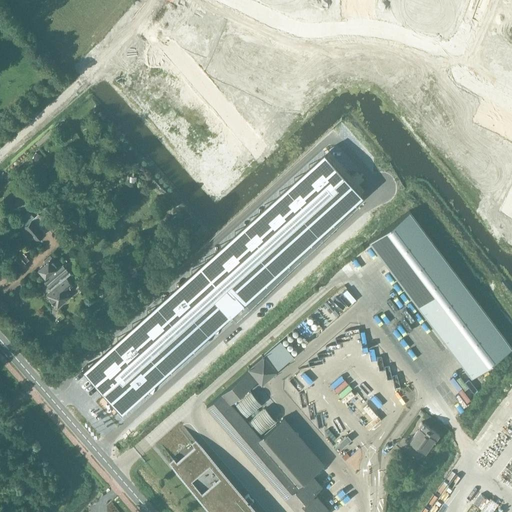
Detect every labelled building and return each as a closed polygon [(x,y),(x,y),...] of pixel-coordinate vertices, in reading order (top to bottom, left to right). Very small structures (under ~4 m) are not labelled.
[(167,7),(164,12),(209,32),(211,27),(205,24),(210,13),(181,0),(178,0),(174,10),(167,7)] [(300,0),(300,3),(307,2),(307,15),(319,14),(318,0),(300,0)] [(318,0),(319,14),(331,14),(331,1),(337,1),(336,0),(318,0)] [(380,0),(380,6),(390,6),(393,8),(390,16),(407,22),(416,0),(380,0)] [(433,12),(427,28),(448,36),(455,18),(445,15),(446,10),(434,6),(431,12),(433,12)] [(164,12),(162,17),(169,20),(164,31),(195,46),(200,34),(207,37),(209,32),(164,12)] [(511,17),(496,12),(492,22),(511,29),(511,17)] [(511,29),(492,22),(488,32),(508,39),(511,29)] [(228,29),(214,60),(226,65),(223,72),(228,74),(248,30),(243,27),(240,35),(228,29)] [(248,30),(228,74),(233,76),(236,70),(247,75),(261,44),(250,39),(253,32),(248,30)] [(488,32),(485,42),(504,49),(508,39),(488,32)] [(261,44),(247,75),(258,80),(255,87),(260,89),(281,45),(276,42),(272,50),(261,44)] [(485,42),(481,52),(501,60),(504,49),(485,42)] [(281,45),(260,89),(265,91),(268,85),(279,90),(281,87),(294,59),(282,54),(286,47),(281,45)] [(481,52),(477,62),(497,70),(501,60),(481,52)] [(152,54),(127,76),(135,86),(130,90),(133,95),(170,63),(166,58),(160,64),(152,54)] [(294,59),(281,87),(292,92),(289,99),(294,101),(315,56),(310,54),(306,61),(295,56),(294,59)] [(315,56),(294,101),(299,103),(302,97),(313,102),(328,71),(316,66),(320,59),(315,56)] [(345,63),(342,71),(352,75),(353,71),(365,75),(366,71),(379,76),(383,62),(371,57),(370,61),(358,56),(354,67),(345,63)] [(393,66),(389,75),(394,78),(396,75),(406,80),(415,62),(405,57),(399,69),(393,66)] [(415,62),(406,80),(416,86),(414,88),(420,91),(424,82),(419,79),(425,68),(415,62)] [(170,63),(133,95),(137,99),(142,94),(150,104),(176,81),(168,72),(174,67),(170,63)] [(331,86),(333,81),(328,78),(325,84),(331,86)] [(176,81),(150,104),(158,113),(153,118),(157,122),(194,90),(190,85),(184,91),(176,81)] [(422,97),(417,106),(423,109),(426,103),(436,108),(445,91),(435,85),(427,100),(422,97)] [(194,90),(157,122),(160,126),(166,121),(174,131),(199,109),(191,99),(197,94),(194,90)] [(445,91),(436,108),(446,114),(443,119),(449,122),(453,113),(448,110),(455,96),(445,91)] [(199,109),(174,131),(182,140),(176,145),(180,149),(217,117),(213,113),(207,118),(199,109)] [(217,117),(180,149),(184,153),(189,148),(197,158),(223,136),(215,126),(221,121),(217,117)] [(461,124),(452,143),(465,149),(474,130),(461,124)] [(223,136),(197,158),(205,167),(200,172),(204,176),(241,144),(237,140),(231,145),(223,136)] [(511,144),(505,142),(501,151),(511,157),(511,144)] [(241,144),(204,176),(207,180),(213,176),(221,185),(246,163),(238,153),(244,148),(241,144)] [(324,151),(83,368),(83,369),(85,367),(123,408),(121,410),(362,193),(324,151)] [(511,157),(501,151),(496,161),(511,168),(511,157)] [(35,152),(32,157),(38,161),(41,155),(35,152)] [(119,156),(124,161),(128,158),(123,152),(119,156)] [(511,168),(496,161),(491,171),(510,180),(511,176),(511,168)] [(491,171),(486,181),(505,190),(510,180),(491,171)] [(486,181),(482,191),(501,200),(505,190),(486,181)] [(482,191),(477,200),(496,210),(501,200),(482,191)] [(409,210),(369,241),(471,377),(511,346),(409,210)] [(32,220),(24,227),(34,239),(42,232),(49,226),(38,214),(32,220)] [(136,241),(132,244),(132,249),(137,250),(140,247),(140,244),(136,241)] [(46,263),(38,270),(45,279),(44,280),(52,289),(46,295),(57,307),(71,295),(66,290),(72,285),(66,278),(70,274),(63,265),(61,267),(51,255),(45,261),(46,262),(46,263)] [(264,356),(248,369),(249,371),(258,381),(261,385),(277,371),(264,356)] [(249,371),(222,394),(231,405),(248,391),(258,381),(249,371)] [(260,405),(249,392),(236,404),(246,416),(260,405)] [(222,394),(207,407),(232,436),(296,511),(326,511),(328,511),(313,494),(320,487),(310,476),(299,485),(259,438),(231,405),(222,394)] [(274,421),(264,409),(250,421),(261,433),(274,421)] [(282,418),(259,438),(299,485),(310,476),(323,465),(282,418)] [(437,441),(441,435),(421,422),(418,427),(419,428),(410,443),(426,454),(436,440),(437,441)] [(346,436),(333,447),(337,451),(350,441),(346,436)] [(170,463),(169,464),(211,511),(257,511),(251,504),(254,501),(249,495),(245,498),(195,441),(195,442),(192,444),(191,445),(196,451),(179,466),(174,460),(173,461),(170,463)]
